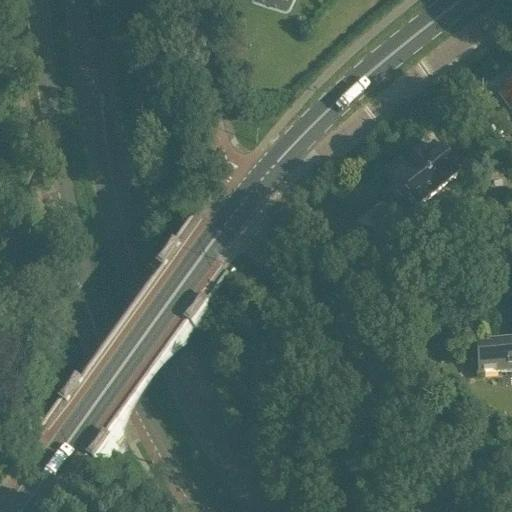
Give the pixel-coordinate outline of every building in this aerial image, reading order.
[(511,85),(503,93),(504,94),(502,97),(511,108),(511,107),(511,85)] [(395,187),(396,188),(395,192),(400,198),(403,197),(414,210),(457,175),(433,146),(405,169),(410,175),(395,187)] [(176,233),(156,259),(162,264),(164,266),(184,239),(181,237),(176,233)] [(187,321),(190,323),(196,327),(213,303),(208,299),(205,297),(187,321)] [(511,342),(475,346),(477,375),(511,371),(511,342)] [(75,367),(56,392),(62,398),(64,399),(84,373),(81,371),(75,367)] [(434,405),(451,421),(459,413),(442,397),(434,405)] [(113,430),(110,427),(91,452),(96,455),(100,458),(118,433),(113,430)]
